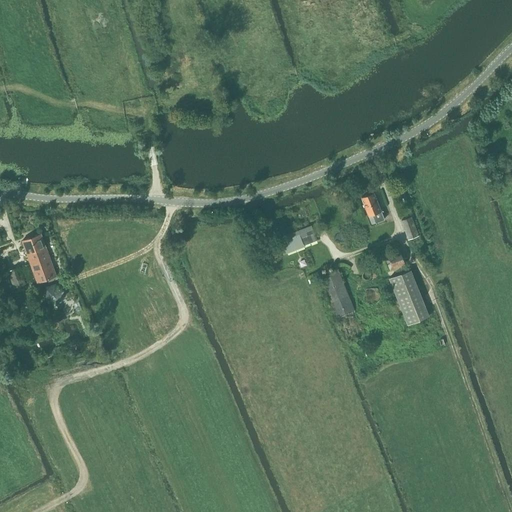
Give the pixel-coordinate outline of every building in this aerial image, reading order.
[(384,220),(381,211),(374,193),(362,198),(369,216),(372,214),(376,223),(384,220)] [(408,240),(419,236),(412,217),(401,221),(408,240)] [(317,239),(314,232),(312,225),(282,237),(288,252),(305,245),(305,244),(317,239)] [(38,282),(56,276),(41,233),(22,240),(38,282)] [(390,270),(406,264),(400,251),(385,256),(390,270)] [(14,288),(26,284),(20,267),(8,271),(14,288)] [(338,268),(320,275),(337,318),(354,311),(338,268)] [(408,325),(429,316),(411,269),(389,278),(408,325)] [(61,294),(61,292),(60,289),(59,287),(57,285),(55,283),(52,282),(50,282),(47,283),(45,284),(43,286),(41,288),(41,291),(40,293),(41,296),(42,298),(44,300),(46,302),(49,303),(52,303),(54,302),(57,301),(59,299),(60,297),(61,294)]
